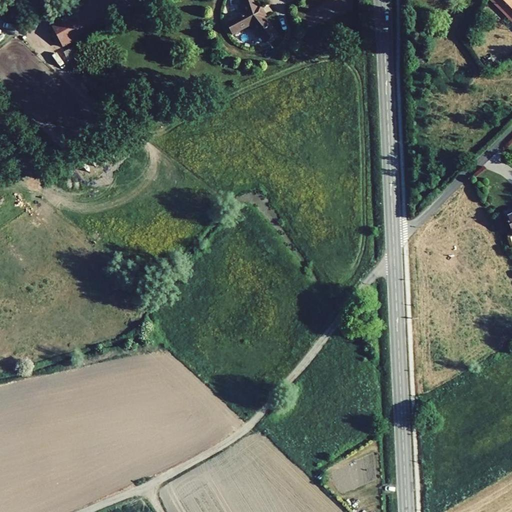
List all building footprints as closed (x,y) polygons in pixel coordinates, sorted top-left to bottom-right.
[(142,0),(96,0),(55,23),(72,39),(142,0)] [(258,4),(256,0),(241,0),(245,10),(227,20),(232,30),(250,20),(256,28),(269,20),(262,13),(258,4)] [(511,2),(509,0),(490,0),(508,19),(511,21),(511,2)] [(269,20),(256,28),(265,38),(276,29),(269,20)] [(72,39),(55,23),(52,25),(63,44),(72,39)] [(510,207),(499,212),(508,231),(511,228),(511,208),(511,209),(510,207)]
